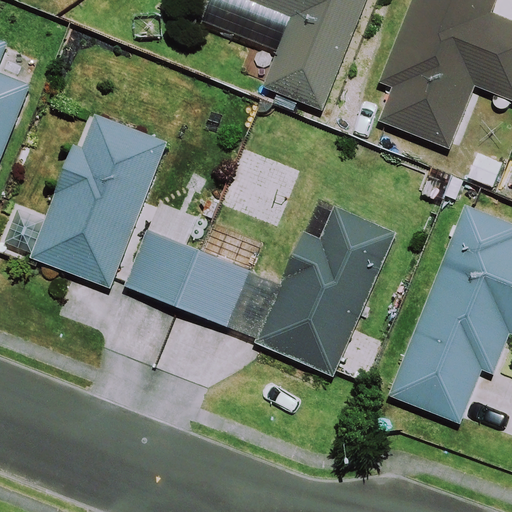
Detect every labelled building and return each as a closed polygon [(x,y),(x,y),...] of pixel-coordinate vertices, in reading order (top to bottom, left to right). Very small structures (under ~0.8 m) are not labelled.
[(245,0),(249,1),(235,37),(281,55),(267,92),(319,113),(363,0),(245,0)] [(496,0),(403,0),(370,82),(395,92),(382,125),(452,154),(478,89),(511,102),(511,28),(489,19),(496,0)] [(0,51),(2,45),(0,44),(0,169),(28,93),(0,82),(0,51)] [(157,211),(143,205),(167,148),(94,118),(34,261),(107,291),(112,279),(126,285),(157,211)] [(511,231),(458,211),(387,397),(466,427),(484,379),(496,383),(511,342),(511,231)] [(375,365),(342,351),(389,239),(336,217),(323,248),(305,240),(259,346),(330,377),(332,373),(365,387),(375,365)] [(247,276),(150,238),(129,291),(226,329),(247,276)]
